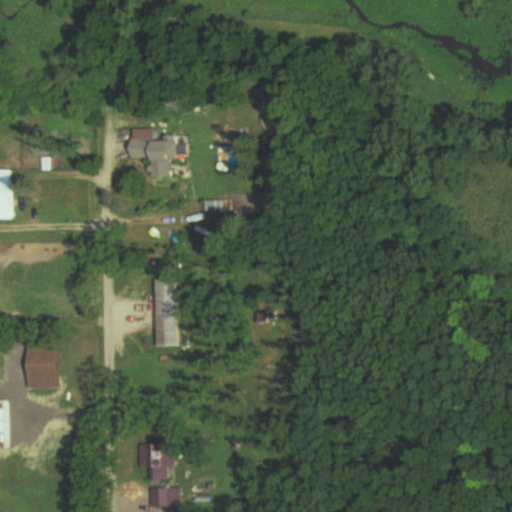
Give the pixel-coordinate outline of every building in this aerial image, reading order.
[(159,163),(184,161),(182,137),(159,139),(158,129),(136,131),(138,155),(158,154),(159,163)] [(17,171),(0,170),(0,221),(18,221),(17,171)] [(161,348),(184,348),(184,280),(161,280),(161,348)] [(63,390),(63,349),(51,349),(51,342),(34,342),(33,389),(63,390)] [(147,446),(146,468),(165,469),(166,446),(147,446)] [(213,491),(213,478),(194,478),(194,491),(213,491)] [(175,487),(157,487),(157,508),(175,508),(175,487)]
